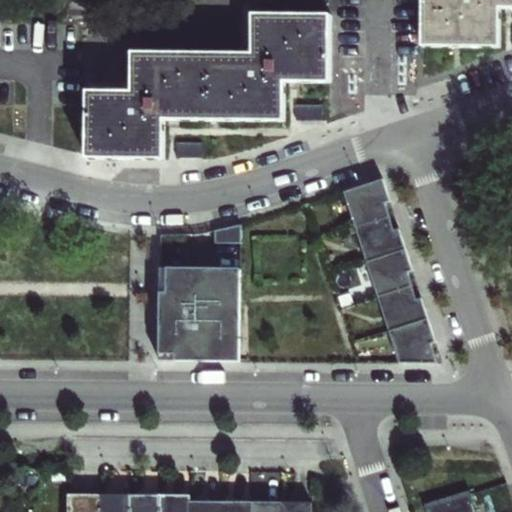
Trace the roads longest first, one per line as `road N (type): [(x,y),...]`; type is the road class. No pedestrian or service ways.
road 1 (residential): [(0,169),(120,198),(193,199),(410,132)]
road 2 (residential): [(0,393),(352,395)]
road 3 (residential): [(502,396),(410,132)]
road 4 (residential): [(352,395),(502,396)]
road 5 (residential): [(385,511),(352,395)]
